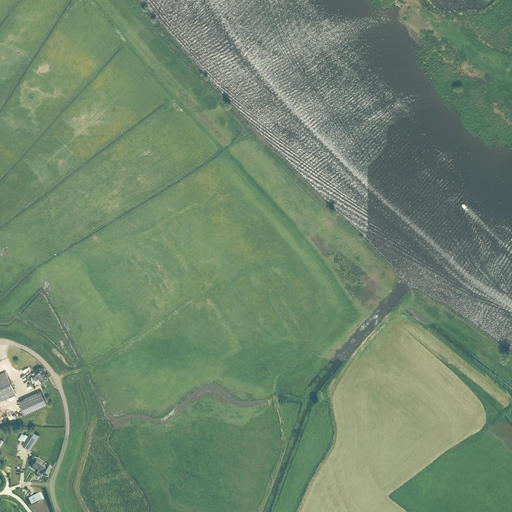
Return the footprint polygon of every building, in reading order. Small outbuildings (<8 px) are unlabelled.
[(42,371),(39,367),(34,371),(36,374),(32,377),(35,382),(39,379),(42,382),(47,377),(44,373),(43,371),(42,371)] [(0,400),(15,394),(5,371),(0,373),(0,400)] [(19,401),(24,414),(46,404),(40,391),(19,401)] [(31,431),(23,443),(22,445),(29,450),(39,435),(32,430),(31,431)] [(48,476),(52,469),(44,465),(45,464),(37,460),(31,467),(40,472),(48,476)] [(44,500),(41,493),(31,498),(28,499),(31,506),(34,504),(44,500)]
